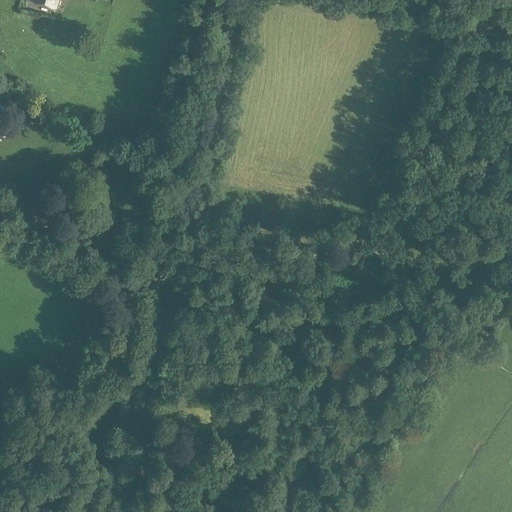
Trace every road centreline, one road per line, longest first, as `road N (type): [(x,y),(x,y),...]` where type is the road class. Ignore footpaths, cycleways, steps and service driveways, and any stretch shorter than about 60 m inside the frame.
road 1 (track): [(224,0),(103,511)]
road 2 (track): [(172,216),(511,267)]
